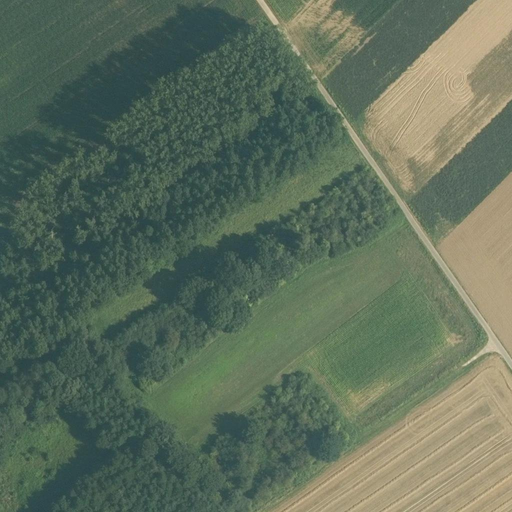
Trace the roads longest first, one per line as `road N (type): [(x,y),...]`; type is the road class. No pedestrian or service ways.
road 1 (track): [(260,0),(511,366)]
road 2 (track): [(215,511),(0,214)]
road 3 (track): [(495,343),(255,511)]
